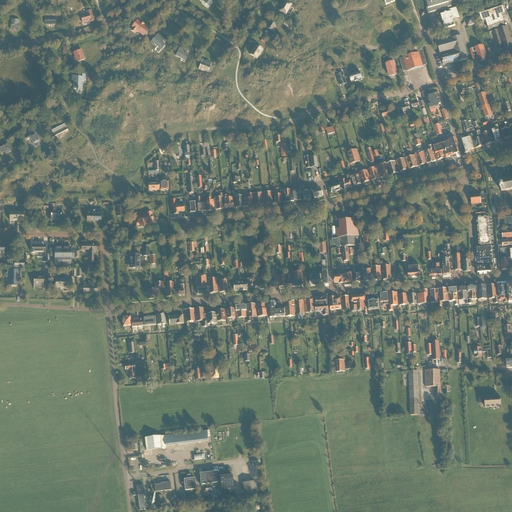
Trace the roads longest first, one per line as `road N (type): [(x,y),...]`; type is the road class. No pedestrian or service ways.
road 1 (unclassified): [(190,302),(474,279)]
road 2 (unclassified): [(323,183),(301,180),(299,116),(440,83)]
road 3 (residential): [(190,302),(188,226),(329,206)]
road 4 (residential): [(0,234),(102,237),(108,309)]
road 5 (unclassified): [(125,477),(108,309)]
road 6 (residential): [(0,50),(79,33),(157,0)]
road 7 (track): [(422,31),(385,47),(340,33),(333,21),(371,0)]
road 8 (residential): [(323,183),(456,135)]
road 9 (residential): [(329,206),(462,178)]
road 10 (unclassified): [(125,477),(258,458)]
